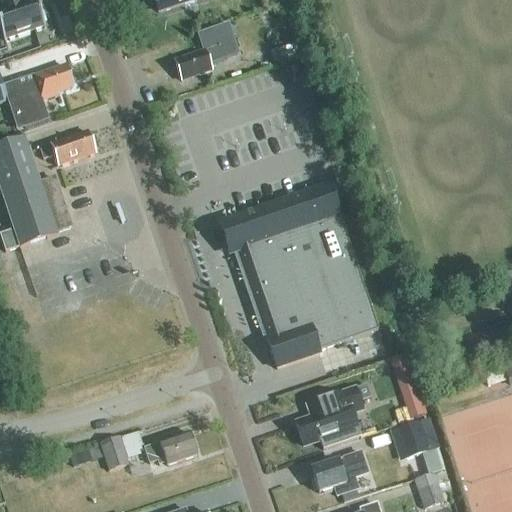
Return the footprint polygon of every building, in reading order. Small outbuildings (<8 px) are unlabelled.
[(0,0),(0,34),(4,45),(5,44),(5,43),(43,30),(44,31),(45,30),(34,0),(31,0),(23,3),(22,0),(0,0)] [(152,0),(158,16),(205,0),(152,0)] [(212,75),(209,66),(237,57),(227,28),(198,38),(204,55),(175,65),(181,83),(198,78),(199,79),(212,75)] [(292,62),(288,50),(271,55),(275,67),(292,62)] [(0,80),(0,107),(9,104),(8,103),(14,100),(25,131),(49,123),(43,104),(60,98),(59,95),(72,90),(65,69),(33,80),(35,85),(18,90),(16,84),(3,89),(0,80)] [(95,157),(87,135),(39,151),(43,163),(54,159),(58,170),(95,157)] [(0,193),(0,195),(0,204),(3,204),(13,232),(0,236),(0,240),(5,255),(19,250),(19,251),(57,238),(56,235),(70,230),(54,182),(40,186),(25,141),(0,148),(0,193)] [(237,256),(240,255),(270,343),(267,344),(277,373),(320,358),(319,355),(378,334),(339,221),(328,189),(226,224),(237,256)] [(411,371),(394,377),(397,385),(414,380),(411,371)] [(310,422),(296,427),(303,449),(315,444),(316,445),(320,444),(323,453),(360,440),(360,439),(355,440),(348,418),(363,413),(360,404),(370,401),(366,388),(329,401),(305,409),(310,422)] [(420,398),(403,404),(406,415),(424,410),(420,398)] [(421,425),(398,432),(408,462),(430,456),(421,425)] [(167,468),(196,459),(189,436),(159,446),(144,451),(149,467),(165,462),(167,468)] [(109,474),(128,468),(119,441),(100,447),(109,474)] [(73,470),(101,460),(98,450),(70,459),(73,470)] [(344,462),(311,473),(318,496),(334,491),(336,500),(355,493),(352,482),(367,477),(360,456),(343,461),(344,462)] [(441,496),(448,493),(442,474),(414,484),(423,511),(425,511),(444,506),(441,496)]
